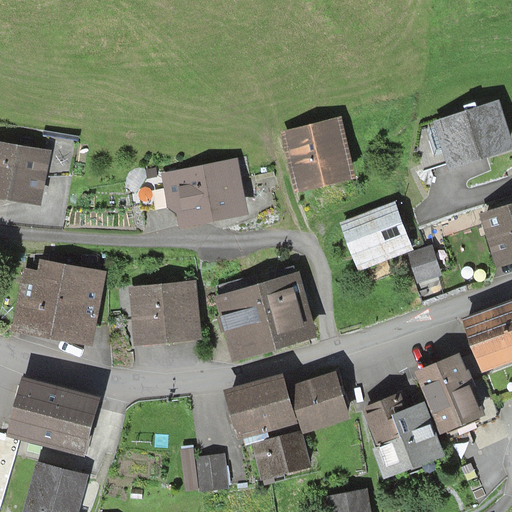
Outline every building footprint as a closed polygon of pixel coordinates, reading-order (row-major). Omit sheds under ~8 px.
[(511,138),(499,99),(435,121),(450,169),(511,148),(511,138)] [(343,115),(282,131),(298,193),(359,177),(343,115)] [(0,140),(0,196),(44,204),(53,150),(0,140)] [(240,157),(162,174),(167,206),(178,212),(181,227),(250,213),(240,157)] [(341,222),(360,271),(415,249),(397,200),(341,222)] [(511,203),(479,213),(498,266),(511,262),(511,203)] [(432,247),(410,254),(418,280),(440,273),(432,247)] [(24,267),(14,329),(95,345),(109,270),(42,258),(40,269),(24,267)] [(296,274),(259,285),(275,338),(311,328),(296,274)] [(197,280),(130,286),(135,345),(204,339),(197,280)] [(259,285),(223,295),(238,349),(275,338),(259,285)] [(511,304),(469,320),(486,368),(511,358),(511,304)] [(482,411),(461,355),(420,373),(443,429),(482,411)] [(292,385),(301,418),(304,427),(350,414),(338,371),(292,385)] [(244,434),(301,418),(292,385),(289,377),(266,384),(232,393),(244,434)] [(25,381),(12,433),(86,452),(99,399),(25,381)] [(367,411),(379,443),(405,432),(396,410),(406,406),(400,391),(373,402),(375,408),(367,411)] [(405,432),(379,443),(390,469),(442,449),(422,400),(406,406),(396,410),(405,432)] [(0,511),(21,438),(0,433),(0,511)] [(300,434),(256,446),(264,477),(308,465),(300,434)] [(198,459),(201,488),(226,485),(223,456),(198,459)] [(76,511),(86,477),(41,465),(28,511),(76,511)] [(368,511),(364,492),(330,498),(332,511),(368,511)]
